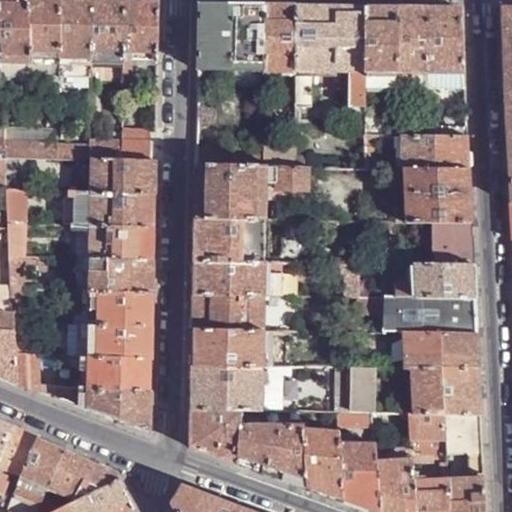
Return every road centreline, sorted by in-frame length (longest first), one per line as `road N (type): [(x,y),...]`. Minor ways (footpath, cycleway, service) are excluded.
road 1 (residential): [(477,0),(504,511)]
road 2 (residential): [(171,462),(178,0)]
road 3 (residential): [(171,462),(0,394)]
road 4 (residential): [(307,511),(171,462)]
